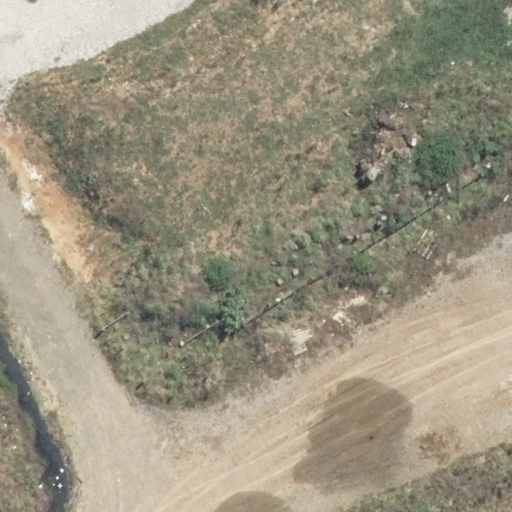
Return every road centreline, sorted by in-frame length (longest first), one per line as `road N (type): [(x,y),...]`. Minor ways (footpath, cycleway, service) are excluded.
road 1 (unclassified): [(149,511),(204,244),(292,126),(469,0)]
road 2 (track): [(0,256),(141,511)]
